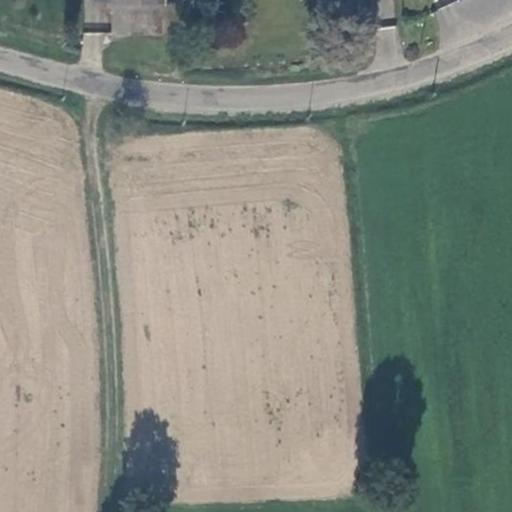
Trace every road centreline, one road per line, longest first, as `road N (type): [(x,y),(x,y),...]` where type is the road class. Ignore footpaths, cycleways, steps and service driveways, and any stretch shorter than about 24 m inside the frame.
road 1 (unclassified): [(511,35),(433,68),(277,96),(0,57)]
road 2 (track): [(100,511),(109,405),(87,121),(95,75)]
